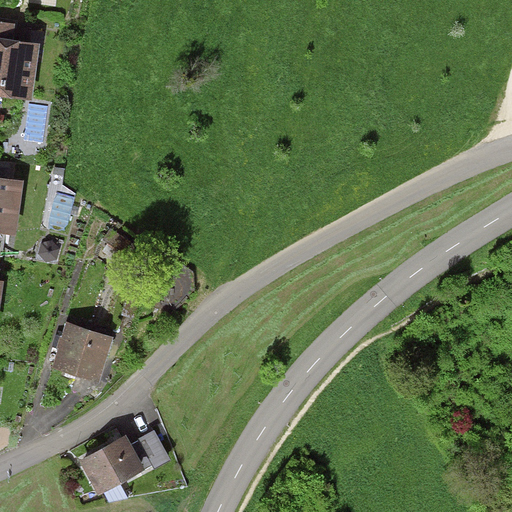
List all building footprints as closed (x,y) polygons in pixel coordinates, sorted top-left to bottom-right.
[(0,96),(32,101),(42,30),(21,27),(19,41),(13,40),(16,23),(0,20),(0,96)] [(0,233),(16,235),(24,181),(0,177),(0,233)] [(66,322),(52,368),(99,383),(114,337),(66,322)] [(140,438),(131,443),(145,469),(154,465),(156,469),(171,461),(155,430),(140,438)] [(99,495),(145,469),(131,443),(126,435),(80,461),(99,495)]
